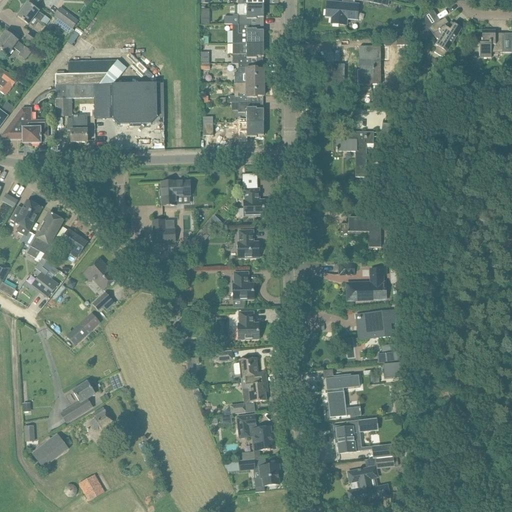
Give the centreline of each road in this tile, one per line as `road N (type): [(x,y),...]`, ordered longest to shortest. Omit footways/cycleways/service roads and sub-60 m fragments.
road 1 (unclassified): [(307,511),(294,398),(291,156)]
road 2 (residential): [(291,156),(11,167)]
road 3 (residential): [(137,274),(73,207),(11,167)]
road 4 (unclassified): [(291,156),(289,0)]
